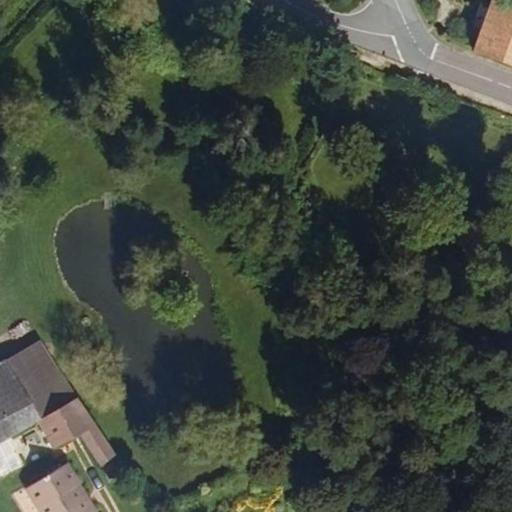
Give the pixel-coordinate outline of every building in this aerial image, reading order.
[(473,59),(511,73),(511,17),(492,10),(473,59)] [(48,431),(82,408),(44,352),(11,372),(48,431)] [(0,455),(11,450),(38,437),(44,433),(48,431),(11,372),(9,370),(0,374),(0,455)] [(88,445),(101,436),(82,408),(48,431),(44,433),(61,461),(88,445)] [(109,475),(122,465),(115,457),(101,436),(88,445),(109,475)] [(88,511),(81,499),(85,496),(73,477),(32,501),(38,511),(88,511)]
